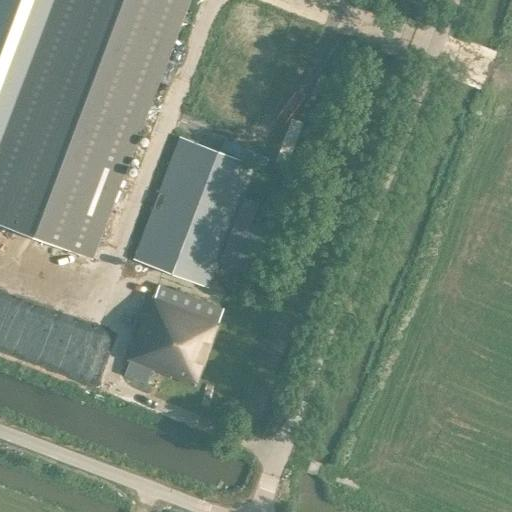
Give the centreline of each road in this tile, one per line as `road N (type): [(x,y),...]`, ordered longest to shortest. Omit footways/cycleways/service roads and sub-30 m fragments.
road 1 (unclassified): [(256,511),(456,0)]
road 2 (unclassified): [(214,511),(0,430)]
road 3 (track): [(488,72),(300,0)]
